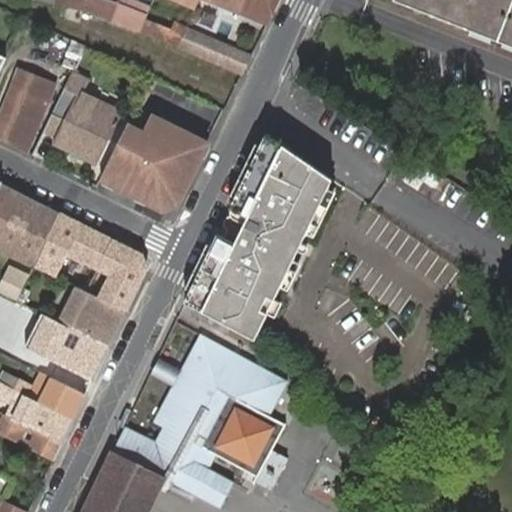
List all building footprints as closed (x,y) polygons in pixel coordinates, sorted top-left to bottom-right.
[(88,0),(57,0),(56,4),(84,11),(88,0)] [(104,0),(88,0),(84,11),(112,20),(119,5),(104,0)] [(151,6),(134,0),(120,0),(119,4),(147,15),(151,6)] [(199,0),(174,0),(196,9),(199,0)] [(209,0),(268,24),(279,0),(209,0)] [(511,0),(397,0),(511,45),(511,0)] [(119,4),(119,5),(112,20),(140,31),(145,19),(147,15),(119,4)] [(145,19),(140,31),(178,46),(187,28),(176,23),(172,31),(145,19)] [(244,74),(252,56),(187,28),(178,46),(242,73),(244,74)] [(83,50),(85,47),(70,41),(60,65),(75,70),(83,50)] [(0,74),(8,59),(0,54),(0,74)] [(20,70),(0,117),(0,139),(27,152),(55,84),(20,70)] [(61,105),(47,133),(57,139),(54,144),(73,153),(96,165),(125,107),(103,95),(84,85),(88,77),(75,70),(71,80),(61,105)] [(71,80),(45,132),(47,133),(61,105),(71,80)] [(132,114),(101,178),(164,209),(178,205),(208,143),(135,108),(132,114)] [(217,239),(186,302),(257,341),(270,314),(277,300),(284,286),(297,259),(302,249),(269,233),(273,227),(305,242),(314,223),(335,181),(332,180),(268,135),(232,208),(239,213),(224,242),(217,239)] [(60,213),(3,183),(0,189),(0,245),(36,263),(44,246),(60,213)] [(232,208),(217,239),(224,242),(239,213),(232,208)] [(100,233),(60,213),(44,246),(84,266),(91,270),(98,256),(91,252),(100,233)] [(269,233),(302,249),(305,242),(273,227),(269,233)] [(101,278),(93,294),(126,311),(134,295),(101,278)] [(75,330),(109,347),(126,311),(93,294),(79,288),(61,323),(75,330)] [(53,319),(42,313),(26,346),(39,353),(92,380),(109,347),(75,330),(61,323),(56,320),(53,319)] [(113,453),(84,511),(147,511),(164,478),(221,508),(235,483),(209,469),(217,455),(257,477),(255,481),(272,490),(289,459),(273,451),(286,425),(270,416),(288,382),(202,335),(182,371),(174,387),(155,422),(164,428),(156,441),(125,426),(113,453)] [(182,371),(159,358),(151,374),(174,387),(182,371)] [(3,374),(0,379),(0,383),(12,390),(24,395),(29,397),(74,419),(86,393),(42,373),(33,389),(3,374)] [(15,420),(62,444),(74,419),(29,397),(24,395),(12,390),(0,383),(0,397),(7,401),(21,408),(15,420)] [(4,424),(0,431),(0,433),(54,459),(62,444),(15,420),(5,416),(1,422),(4,424)] [(0,511),(24,511),(3,501),(0,507),(0,511)]
